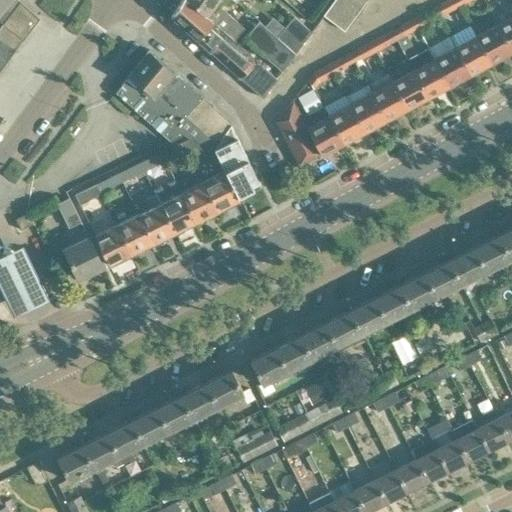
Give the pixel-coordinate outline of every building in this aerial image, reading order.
[(20,1),(19,0),(0,0),(0,18),(4,22),(10,13),(20,1)] [(225,33),(216,26),(207,16),(187,0),(180,0),(172,11),(172,16),(262,98),(277,77),(237,41),(234,39),(226,32),(225,33)] [(217,5),(220,0),(187,0),(207,16),(216,26),(225,33),(226,32),(234,39),(244,28),(217,5)] [(334,23),(349,1),(347,0),(334,0),(323,15),(334,23)] [(366,0),(347,0),(349,1),(360,9),(366,0)] [(440,16),(460,5),(457,0),(446,0),(434,6),(440,16)] [(39,18),(20,1),(10,13),(31,29),(39,18)] [(344,30),(360,9),(349,1),(334,23),(344,30)] [(511,1),(492,13),(498,23),(511,49),(511,1)] [(433,20),(427,11),(412,19),(417,28),(433,20)] [(10,13),(4,22),(2,24),(23,40),(31,29),(10,13)] [(295,54),(312,31),(294,15),(277,36),(276,37),(295,54)] [(417,28),(412,19),(392,30),(397,39),(403,49),(412,44),(407,34),(417,28)] [(276,37),(277,36),(260,20),(245,36),(283,70),(295,54),(276,37)] [(511,50),(511,49),(498,23),(476,35),(491,62),(511,50)] [(23,40),(2,24),(0,26),(0,38),(15,50),(23,40)] [(397,39),(392,30),(370,42),(375,51),(397,39)] [(491,62),(476,35),(455,47),(469,74),(491,62)] [(15,50),(0,38),(0,54),(8,60),(15,50)] [(355,62),(375,51),(370,42),(349,53),(355,62)] [(427,47),(407,58),(427,96),(448,85),(433,58),(427,47)] [(469,74),(455,47),(433,58),(448,85),(469,74)] [(202,96),(177,74),(149,49),(141,60),(141,59),(133,70),(132,69),(116,92),(170,140),(184,133),(189,138),(187,139),(203,152),(205,151),(208,154),(213,148),(214,147),(215,144),(206,136),(194,126),(183,117),(202,96)] [(334,74),(355,62),(349,53),(328,64),(334,74)] [(406,108),(427,96),(407,58),(395,63),(402,76),(392,80),(391,81),(406,108)] [(334,74),(328,64),(315,72),(309,79),(314,88),(320,81),(334,74)] [(391,81),(392,80),(388,73),(367,85),(385,119),(406,108),(391,81)] [(385,119),(367,85),(346,96),(350,103),(365,130),(385,119)] [(312,92),(302,97),(310,113),(320,107),(312,92)] [(194,126),(212,106),(202,96),(183,117),(194,126)] [(343,142),(328,115),(307,127),(305,122),(292,99),(275,121),(282,134),(287,144),(293,155),(298,165),(321,153),(321,154),(343,142)] [(365,130),(350,103),(328,115),(343,142),(365,130)] [(206,136),(217,122),(222,114),(212,106),(194,126),(206,136)] [(215,144),(230,125),(232,123),(222,114),(217,122),(206,136),(215,144)] [(260,185),(230,125),(215,144),(214,147),(224,170),(223,171),(237,197),(260,185)] [(203,152),(187,139),(180,142),(185,151),(188,150),(191,157),(203,152)] [(185,151),(180,142),(171,147),(175,155),(185,151)] [(143,171),(163,161),(166,160),(162,151),(138,163),(143,171)] [(121,182),(143,171),(138,163),(117,173),(121,182)] [(237,197),(223,171),(201,182),(216,211),(239,200),(237,197)] [(121,182),(117,173),(107,178),(111,186),(121,182)] [(180,193),(182,192),(175,179),(154,190),(155,193),(154,194),(174,232),(195,222),(180,193)] [(201,182),(182,192),(180,193),(195,222),(216,211),(201,182)] [(80,204),(99,194),(102,193),(97,183),(75,193),(80,204)] [(174,232),(154,194),(146,198),(151,207),(137,214),(152,243),(174,232)] [(81,221),(69,197),(57,203),(68,227),(81,221)] [(33,223),(28,213),(15,219),(20,228),(20,230),(32,224),(33,223)] [(152,243),(137,214),(115,225),(130,254),(152,243)] [(130,254),(115,225),(95,235),(110,265),(130,254)] [(511,256),(511,227),(498,234),(510,257),(511,256)] [(510,257),(498,234),(474,246),(485,270),(510,257)] [(100,261),(87,236),(62,248),(75,274),(100,261)] [(485,270),(474,246),(448,259),(460,282),(485,270)] [(25,250),(0,261),(0,286),(16,318),(50,302),(25,250)] [(460,282),(448,259),(423,272),(435,295),(460,282)] [(435,295),(423,272),(398,285),(410,308),(435,295)] [(410,308),(398,285),(374,297),(385,320),(410,308)] [(385,320),(374,297),(348,309),(360,333),(385,320)] [(360,333),(348,309),(323,322),(335,345),(360,333)] [(433,311),(421,317),(428,331),(439,325),(433,311)] [(497,332),(491,319),(473,327),(480,341),(497,332)] [(335,345),(323,322),(298,335),(310,358),(335,345)] [(310,358),(298,335),(273,347),(285,371),(310,358)] [(481,358),(486,367),(497,361),(488,344),(466,355),(470,364),(481,358)] [(285,371),(273,347),(249,359),(261,383),(285,371)] [(470,364),(466,355),(454,361),(459,370),(470,364)] [(429,385),(450,374),(445,365),(425,376),(429,385)] [(215,406),(243,392),(231,369),(203,383),(215,406)] [(398,382),(392,369),(374,377),(381,390),(381,391),(398,382)] [(429,385),(425,376),(414,381),(418,390),(429,385)] [(215,406),(203,383),(179,395),(191,418),(215,406)] [(389,405),(400,400),(396,390),(384,396),(389,405)] [(191,418),(179,395),(154,408),(166,431),(191,418)] [(389,405),(384,396),(373,402),(378,410),(389,405)] [(335,397),(326,402),(333,416),(342,411),(342,410),(335,397)] [(511,437),(511,400),(497,408),(501,415),(497,417),(508,440),(511,437)] [(326,402),(316,407),(323,421),(333,416),(326,402)] [(316,407),(306,412),(313,425),(323,421),(316,407)] [(166,431),(154,408),(129,420),(140,443),(166,431)] [(359,420),(355,411),(344,417),(348,426),(359,420)] [(306,412),(296,417),(303,430),(313,425),(306,412)] [(296,417),(287,422),(294,435),(303,430),(296,417)] [(348,426),(344,417),(332,422),(337,431),(348,426)] [(508,440),(497,417),(478,426),(476,427),(488,450),(508,440)] [(140,443),(129,420),(104,433),(115,456),(113,457),(117,466),(135,456),(131,448),(140,443)] [(287,422),(277,427),(284,440),(294,435),(287,422)] [(488,450),(476,427),(456,437),(467,460),(488,450)] [(270,430),(259,435),(266,449),(278,443),(271,430),(270,430)] [(319,441),(314,432),(314,431),(303,437),(307,447),(319,441)] [(115,456),(104,433),(79,445),(91,468),(113,457),(115,456)] [(259,435),(248,441),(255,455),(266,449),(259,435)] [(286,457),(307,447),(303,437),(282,448),(286,457)] [(456,437),(436,448),(435,448),(446,471),(467,460),(456,437)] [(435,448),(436,448),(432,440),(412,450),(416,458),(415,458),(427,481),(446,471),(435,448)] [(248,441),(237,447),(244,461),(255,455),(248,441)] [(91,468),(79,445),(71,449),(56,457),(67,479),(67,480),(68,480),(91,468)] [(267,467),(278,461),(273,452),(262,458),(267,467)] [(267,467),(262,458),(251,463),(255,473),(267,467)] [(427,481),(415,458),(395,468),(406,491),(427,481)] [(27,465),(36,483),(46,478),(37,460),(27,465)] [(406,491),(395,468),(375,478),(386,501),(406,491)] [(236,482),(232,473),(221,479),(225,488),(236,482)] [(132,494),(151,485),(147,478),(142,480),(141,479),(128,486),(132,494)] [(386,501),(375,478),(353,489),(365,511),(386,501)] [(180,493),(173,479),(156,488),(163,501),(180,493)] [(225,488),(221,479),(209,485),(214,494),(225,488)] [(364,511),(365,511),(353,489),(334,499),(340,511),(364,511)] [(340,511),(334,499),(329,490),(308,501),(312,510),(313,511),(340,511)] [(89,511),(81,495),(68,501),(67,502),(71,511),(89,511)] [(10,511),(5,501),(1,503),(0,503),(0,511),(10,511)] [(168,511),(178,511),(182,510),(177,501),(166,507),(168,511)]
